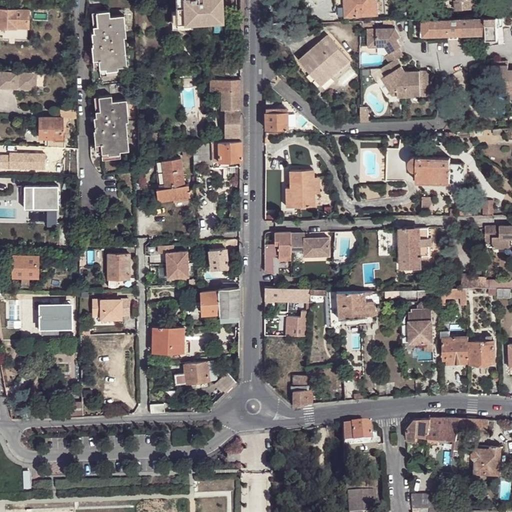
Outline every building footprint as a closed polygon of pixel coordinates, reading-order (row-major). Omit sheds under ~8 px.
[(176,0),(178,21),(208,20),(208,15),(223,14),(222,0),(176,0)] [(338,16),(346,15),(345,0),(337,0),(338,12),(338,16)] [(345,0),(346,15),(378,13),(377,0),(345,0)] [(455,0),(456,10),(463,9),(462,0),(455,0)] [(462,0),(463,9),(480,8),(478,0),(462,0)] [(0,26),(26,27),(27,8),(0,7),(0,26)] [(92,46),(94,57),(94,60),(99,59),(100,66),(100,68),(106,68),(106,70),(118,69),(118,67),(125,66),(127,66),(124,37),(126,37),(124,16),(110,17),(110,11),(97,12),(98,26),(94,27),(94,32),(92,33),(93,46),(92,46)] [(498,31),(497,16),(425,19),(425,23),(425,33),(450,33),(458,32),(487,32),(498,31)] [(398,38),(401,36),(396,27),(395,27),(368,28),(368,43),(377,43),(377,46),(385,45),(390,52),(399,46),(402,44),(398,38)] [(328,34),(311,49),(313,61),(324,84),(351,60),(328,34)] [(404,54),(399,46),(390,52),(385,55),(389,61),(381,67),(386,75),(382,77),(393,95),(399,95),(399,96),(406,96),(405,71),(406,70),(398,57),(404,54)] [(313,61),(311,49),(300,59),(322,85),(324,84),(313,61)] [(94,95),(98,95),(111,93),(111,99),(125,98),(126,101),(128,101),(125,66),(118,67),(118,69),(119,73),(119,77),(101,78),(101,75),(100,68),(100,66),(94,67),(94,60),(94,57),(90,58),(93,95),(94,95)] [(508,68),(508,60),(499,60),(500,64),(492,64),(480,65),(481,82),(500,82),(500,83),(509,83),(508,68)] [(429,69),(406,70),(405,71),(406,96),(422,96),(422,92),(429,92),(429,69)] [(16,82),(19,83),(19,81),(19,71),(8,71),(0,70),(0,86),(16,87),(16,82)] [(19,71),(19,81),(29,81),(34,81),(35,72),(21,71),(19,71)] [(240,91),(240,79),(209,81),(210,93),(222,93),(221,111),(225,111),(225,141),(240,141),(240,140),(240,135),(240,91)] [(93,128),(94,142),(100,142),(101,149),(101,151),(107,150),(119,149),(128,148),(125,119),(127,119),(127,117),(126,101),(125,98),(111,99),(111,93),(98,95),(99,108),(94,109),(95,114),(93,115),(94,128),(93,128)] [(128,101),(126,101),(127,117),(134,117),(133,100),(128,101)] [(75,117),(75,108),(74,108),(66,108),(60,108),(60,116),(60,127),(65,127),(65,121),(67,120),(69,117),(75,117)] [(368,111),(360,110),(360,121),(368,121),(368,111)] [(265,111),(265,128),(287,129),(287,111),(265,111)] [(38,137),(47,137),(61,137),(61,135),(60,127),(60,116),(38,116),(38,137)] [(454,131),(446,132),(446,142),(454,142),(454,131)] [(50,146),(64,146),(64,135),(61,135),(61,137),(47,137),(47,145),(50,146)] [(241,140),(240,140),(240,141),(225,141),(218,142),(219,162),(240,160),(241,160),(241,140)] [(207,143),(200,144),(202,159),(202,166),(213,165),(211,142),(207,143)] [(240,166),(240,160),(219,162),(218,142),(211,142),(213,165),(213,169),(224,168),(224,167),(229,167),(240,166)] [(193,145),(194,160),(202,159),(200,144),(193,145)] [(50,158),(50,146),(47,145),(42,145),(41,157),(50,158)] [(77,160),(76,146),(64,146),(50,146),(50,158),(57,158),(57,159),(77,160)] [(138,152),(139,164),(153,162),(152,151),(138,152)] [(450,166),(450,159),(450,157),(417,156),(416,156),(415,156),(414,156),(413,157),(412,157),(412,158),(411,158),(411,159),(410,160),(410,161),(409,162),(409,163),(409,164),(410,165),(410,166),(410,167),(411,168),(412,169),(413,169),(413,170),(414,170),(415,171),(416,171),(417,171),(416,182),(450,182),(450,166)] [(172,198),(189,196),(187,183),(183,184),(179,157),(161,160),(161,159),(156,160),(160,183),(147,185),(148,190),(155,189),(158,203),(172,202),(172,198)] [(77,176),(77,160),(57,159),(56,176),(77,176)] [(459,166),(450,166),(450,182),(464,182),(465,163),(459,163),(459,166)] [(315,192),(315,176),(314,169),(290,170),(291,187),(286,187),(287,206),(315,205),(315,192)] [(32,184),(32,207),(57,207),(57,185),(32,184)] [(424,216),(433,216),(434,196),(424,196),(424,216)] [(484,216),(493,216),(494,200),(484,200),(483,217),(484,216)] [(511,224),(485,225),(485,242),(493,242),(493,248),(510,247),(510,245),(511,244),(511,224)] [(401,256),(421,256),(421,255),(429,255),(428,245),(432,245),(432,236),(428,237),(428,228),(400,229),(401,256)] [(265,243),(265,252),(273,252),(273,254),(279,254),(279,259),(292,259),(292,249),(292,232),(292,230),(275,231),(275,243),(265,243)] [(305,232),(292,232),(292,249),(305,249),(305,255),(330,254),(330,237),(305,237),(305,232)] [(173,243),(158,244),(159,252),(166,251),(168,276),(189,275),(187,250),(174,250),(173,243)] [(211,269),(218,269),(228,268),(226,246),(212,248),(209,248),(211,269)] [(265,252),(265,271),(273,274),(273,254),(273,252),(265,252)] [(36,277),(36,255),(12,254),(12,276),(20,277),(20,284),(28,284),(28,277),(36,277)] [(108,286),(118,286),(118,281),(120,280),(120,278),(129,278),(129,254),(108,254),(108,286)] [(421,266),(421,256),(401,256),(401,267),(421,266)] [(511,280),(503,281),(503,288),(510,288),(511,288),(511,280)] [(265,286),(265,299),(308,302),(311,302),(311,299),(311,294),(311,289),(300,288),(265,286)] [(459,288),(445,289),(445,297),(460,297),(459,288)] [(467,288),(459,288),(460,297),(460,305),(467,304),(467,288)] [(496,289),(488,288),(489,296),(497,296),(497,289),(496,289)] [(503,288),(497,289),(497,296),(497,298),(510,298),(510,288),(503,288)] [(311,294),(327,296),(329,327),(335,326),(335,334),(340,334),(340,318),(339,318),(337,291),(335,291),(327,290),(311,289),(311,294)] [(238,315),(239,290),(218,290),(201,291),(202,313),(219,313),(219,316),(238,315)] [(339,291),(337,291),(339,318),(340,318),(367,316),(367,315),(365,300),(365,293),(364,291),(339,291)] [(129,314),(129,299),(92,299),(92,314),(102,314),(102,317),(121,317),(121,314),(129,314)] [(373,299),(365,300),(367,315),(375,315),(374,299),(373,299)] [(429,301),(422,302),(418,306),(418,309),(413,310),(413,312),(409,313),(410,343),(425,342),(425,351),(434,351),(433,342),(432,308),(430,309),(429,301)] [(39,303),(40,326),(57,326),(70,326),(70,303),(39,303)] [(296,325),(295,336),(302,336),(309,336),(311,310),(307,310),(303,310),(302,326),(296,325)] [(183,351),(183,326),(153,326),(153,351),(183,351)] [(309,336),(302,336),(301,348),(309,348),(309,336)] [(469,362),(468,336),(450,337),(444,337),(444,348),(447,348),(447,363),(469,362)] [(492,341),(487,341),(471,341),(471,363),(495,362),(494,341),(492,341)] [(186,372),(187,382),(189,382),(207,380),(209,380),(207,366),(206,360),(184,362),(186,372)] [(212,366),(207,366),(209,380),(216,379),(215,364),(212,364),(212,366)] [(308,366),(300,366),(299,374),(299,386),(307,386),(308,366)] [(222,389),(224,392),(236,381),(226,371),(213,383),(219,390),(221,388),(222,389)] [(176,383),(187,382),(186,372),(175,373),(176,383)] [(294,405),(307,404),(307,389),(293,390),(294,405)] [(317,403),(334,402),(334,394),(317,396),(317,403)] [(63,416),(82,416),(82,400),(63,401),(63,416)] [(204,411),(212,404),(210,401),(206,405),(196,406),(196,411),(204,411)] [(151,412),(163,412),(163,402),(150,402),(150,404),(151,412)] [(431,417),(417,418),(415,437),(416,437),(427,438),(428,438),(431,417)] [(438,418),(431,417),(428,438),(436,439),(451,441),(456,441),(457,429),(458,417),(447,417),(438,418)] [(488,419),(458,417),(457,429),(462,429),(487,430),(488,419)] [(417,418),(415,418),(407,429),(407,440),(415,441),(416,437),(415,437),(417,418)] [(369,423),(351,425),(353,443),(371,441),(369,423)] [(341,426),(343,444),(353,443),(351,425),(341,426)] [(459,458),(456,441),(451,441),(449,457),(459,458)] [(501,447),(501,446),(477,445),(476,449),(473,453),(473,457),(476,460),(475,472),(499,473),(500,465),(500,459),(501,447)] [(452,480),(451,473),(440,472),(441,479),(452,480)] [(362,511),(375,511),(374,490),(360,491),(362,511)] [(348,511),(356,511),(362,511),(360,491),(347,493),(348,511)] [(439,494),(439,507),(453,507),(452,493),(439,494)] [(439,494),(411,494),(412,508),(413,508),(419,508),(428,508),(439,507),(439,494)]
